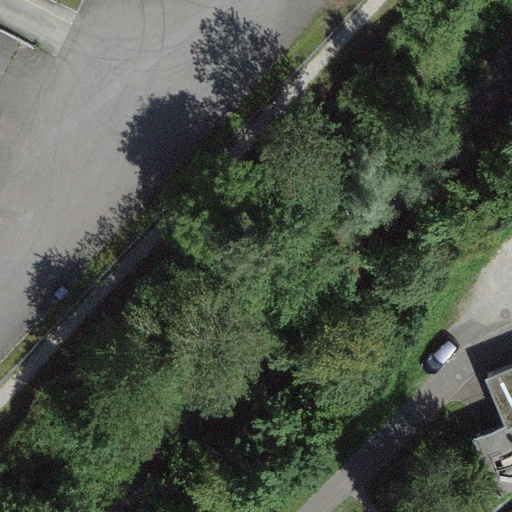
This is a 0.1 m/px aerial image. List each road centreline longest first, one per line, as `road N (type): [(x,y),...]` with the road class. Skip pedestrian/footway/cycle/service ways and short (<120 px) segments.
road 1 (track): [(0,404),(380,0)]
road 2 (track): [(316,511),(511,327)]
